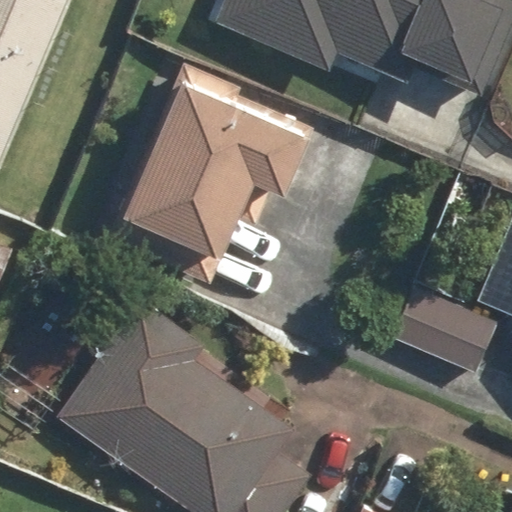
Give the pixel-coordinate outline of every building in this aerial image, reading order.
[(74,0),(0,0),(0,168),(2,170),(74,0)] [(511,0),(225,0),(219,16),(335,66),(344,45),(414,74),(425,48),(483,73),(504,25),(511,27),(511,0)] [(187,56),(114,233),(217,277),(265,172),(297,186),(324,122),(245,89),(248,82),(187,56)] [(18,245),(0,237),(0,286),(1,287),(18,245)] [(418,278),(394,336),(481,371),(504,314),(418,278)] [(148,295),(64,412),(205,511),(289,511),(319,471),(286,447),(302,425),(203,355),(213,340),(148,295)] [(406,511),(369,496),(362,511),(406,511)]
